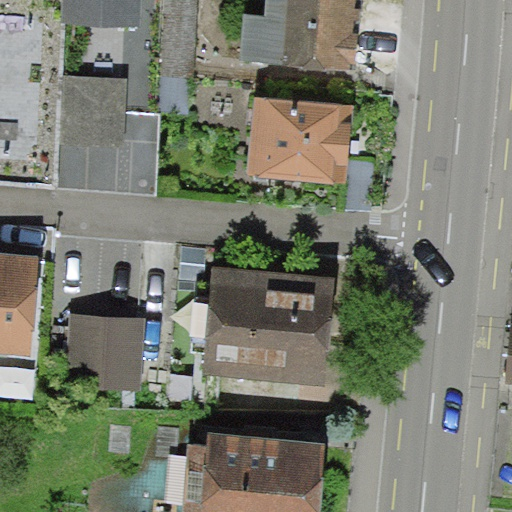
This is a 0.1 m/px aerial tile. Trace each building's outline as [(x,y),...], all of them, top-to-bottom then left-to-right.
[(299,0),(295,63),(357,68),(362,0),(299,0)] [(260,100),(253,168),(347,177),(354,110),(260,100)] [(43,256),(0,252),(0,352),(36,355),(43,256)] [(218,272),(209,373),(330,383),(339,282),(218,272)] [(146,321),(72,317),(68,388),(142,392),(146,321)] [(322,511),(327,444),(215,437),(210,511),(322,511)]
